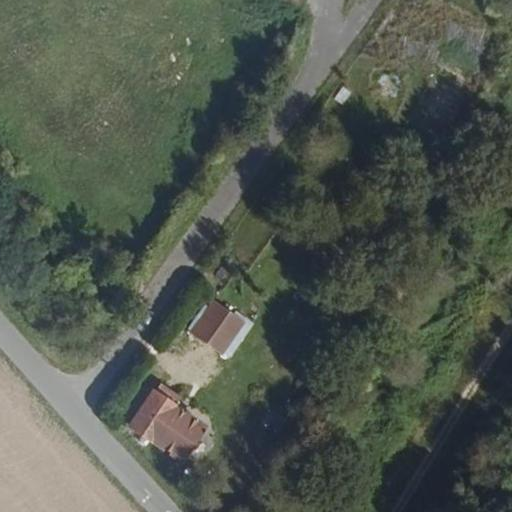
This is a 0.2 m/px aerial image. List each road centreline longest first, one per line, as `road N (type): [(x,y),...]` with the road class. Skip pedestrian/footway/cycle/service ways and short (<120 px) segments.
road 1 (unclassified): [(0,334),(158,511)]
road 2 (track): [(511,320),(398,511)]
